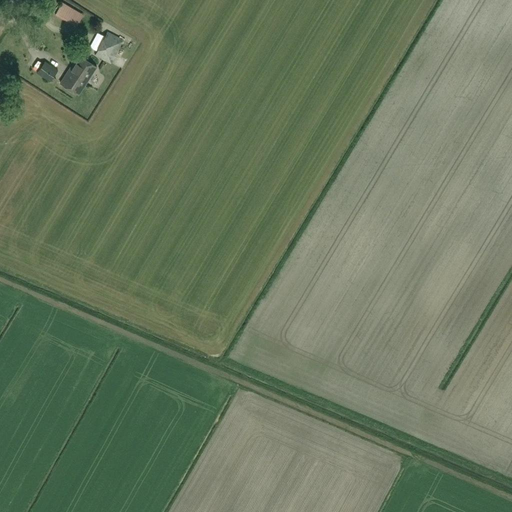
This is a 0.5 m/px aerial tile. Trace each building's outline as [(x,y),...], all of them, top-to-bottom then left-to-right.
[(66,21),(73,9),(62,3),(55,14),(66,21)] [(124,40),(107,31),(95,55),(111,64),(124,40)] [(81,80),(86,83),(96,67),(78,55),(69,69),(83,78),(81,80)] [(50,82),(58,71),(45,61),(37,73),(50,82)] [(83,78),(69,69),(60,83),(78,95),(86,83),(81,80),(83,78)]
